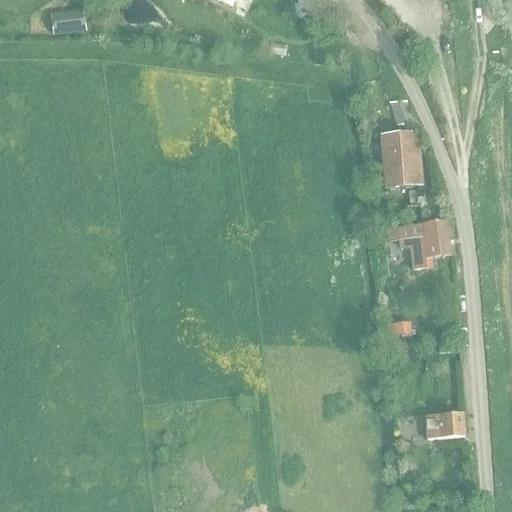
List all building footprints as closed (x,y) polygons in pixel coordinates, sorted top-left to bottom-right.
[(234,0),(214,0),(230,9),(234,0)] [(85,10),(51,15),(54,36),(87,32),(85,10)] [(382,137),(385,191),(421,188),(418,135),(406,101),(389,103),(397,127),(403,127),(406,135),(382,137)] [(433,260),(450,258),(445,224),(387,231),(388,241),(399,240),(400,250),(410,249),(413,270),(434,267),(433,260)] [(386,326),(388,338),(412,336),(411,323),(386,326)] [(462,414),(425,417),(427,442),(464,440),(462,414)]
